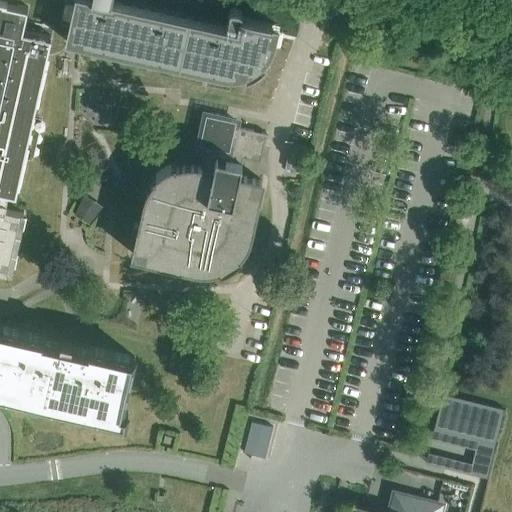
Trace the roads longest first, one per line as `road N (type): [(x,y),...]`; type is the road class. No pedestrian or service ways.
road 1 (unclassified): [(310,0),(273,154),(278,231),(269,261),(245,291),(229,353)]
road 2 (unclassified): [(276,484),(126,460),(0,474)]
